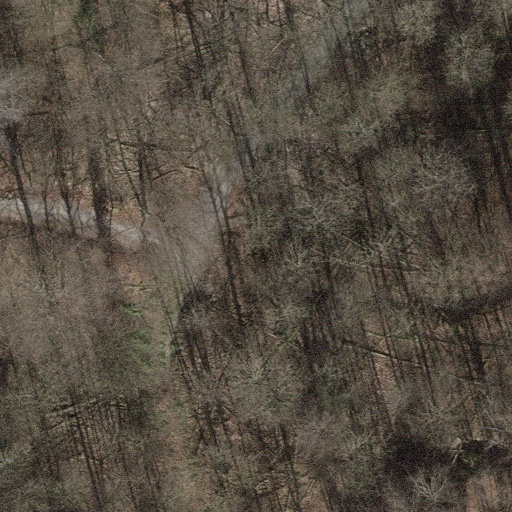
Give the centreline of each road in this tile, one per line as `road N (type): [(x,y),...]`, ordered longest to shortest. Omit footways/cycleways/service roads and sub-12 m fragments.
road 1 (track): [(354,0),(188,254)]
road 2 (track): [(193,511),(165,407),(162,363),(188,254)]
